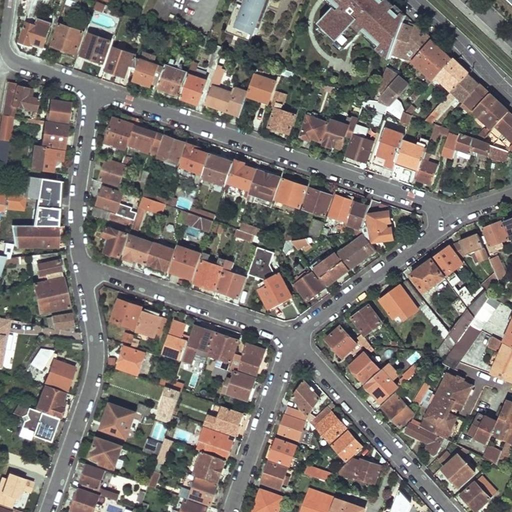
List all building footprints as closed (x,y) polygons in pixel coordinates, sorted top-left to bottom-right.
[(34,0),(27,23),(35,26),(38,18),(43,2),(47,4),(48,0),(34,0)] [(228,34),(241,0),(237,0),(225,33),(228,34)] [(241,0),(228,34),(250,42),(253,34),(257,35),(262,22),(258,21),(264,5),(267,7),(270,0),(241,0)] [(414,24),(387,0),(334,0),(346,12),(326,29),(348,48),(363,34),(397,63),(414,24)] [(106,6),(96,1),(93,8),(103,12),(106,6)] [(38,18),(35,26),(27,23),(20,42),(42,50),(50,28),(50,27),(51,27),(52,23),(38,18)] [(76,54),(83,32),(59,24),(52,45),(76,54)] [(417,54),(430,39),(414,24),(406,45),(417,54)] [(171,45),(175,34),(167,32),(163,43),(171,45)] [(102,63),(110,41),(89,33),(81,55),(102,63)] [(435,76),(451,58),(430,39),(417,54),(410,62),(431,81),(435,76)] [(217,65),(222,49),(213,46),(207,67),(215,71),(217,65)] [(136,71),(140,59),(134,57),(134,55),(113,47),(105,70),(127,78),(130,69),(136,71)] [(155,56),(142,52),(140,59),(152,64),(155,56)] [(451,91),(467,73),(451,58),(435,76),(451,91)] [(150,83),(157,86),(163,68),(152,64),(140,59),(136,71),(133,80),(149,86),(150,83)] [(267,103),(274,82),(261,77),(265,64),(258,62),(247,93),(247,96),(267,103)] [(192,76),(196,64),(192,63),(188,74),(189,75),(181,98),(198,104),(205,81),(192,76)] [(247,96),(247,93),(234,88),(232,94),(217,89),(222,73),(220,71),(221,67),(217,65),(215,71),(210,86),(212,87),(206,105),(239,117),(247,96)] [(180,97),(187,77),(165,68),(158,89),(180,97)] [(463,100),(478,84),(467,73),(451,91),(427,116),(433,118),(455,95),(462,102),(463,100)] [(388,106),(407,86),(397,76),(381,94),(378,98),(388,106)] [(34,110),(38,96),(26,93),(27,88),(17,86),(18,83),(6,80),(1,113),(5,114),(6,112),(12,113),(14,104),(34,110)] [(473,109),(488,93),(478,84),(463,100),(473,109)] [(287,134),(294,115),(281,111),(287,96),(275,92),(269,108),(275,109),(268,127),(287,134)] [(416,97),(418,96),(414,92),(400,107),(403,112),(416,97)] [(473,109),(472,111),(493,130),(508,111),(488,93),(473,109)] [(415,106),(419,99),(416,97),(403,112),(411,115),(412,116),(416,107),(415,106)] [(68,123),(70,102),(51,99),(50,110),(47,109),(46,119),(68,123)] [(384,115),(387,107),(376,103),(363,99),(361,105),(374,108),(374,111),(384,115)] [(36,119),(37,112),(29,110),(25,117),(34,119),(36,119)] [(507,147),(504,149),(508,151),(509,149),(511,145),(511,114),(508,111),(493,130),(490,133),(497,138),(502,132),(505,135),(500,140),(507,147)] [(407,124),(411,115),(403,112),(402,112),(399,121),(407,124)] [(12,115),(5,114),(1,113),(0,121),(0,124),(11,126),(12,115)] [(320,144),(327,123),(310,117),(310,114),(308,113),(300,137),(320,144)] [(456,128),(459,124),(449,115),(443,122),(456,128)] [(349,140),(355,122),(349,120),(349,118),(346,117),(346,118),(348,119),(346,125),(330,120),(321,145),(331,148),(332,146),(338,148),(342,138),(349,140)] [(130,137),(134,126),(113,119),(105,142),(126,150),(130,137)] [(45,120),(43,120),(39,145),(41,145),(42,144),(64,148),(67,125),(45,122),(45,120)] [(362,133),(365,125),(355,122),(349,140),(345,153),(366,163),(372,143),(354,137),(355,131),(362,133)] [(0,138),(9,140),(11,126),(0,124),(0,138)] [(448,133),(450,130),(434,124),(429,138),(437,140),(440,132),(448,134),(448,133)] [(159,146),(162,136),(134,126),(130,137),(132,137),(129,146),(145,151),(148,143),(159,146)] [(402,141),(404,135),(385,128),(372,163),(392,170),(394,162),(402,141)] [(482,141),(489,133),(485,129),(476,139),(482,141)] [(472,148),(473,138),(460,133),(459,136),(448,133),(448,134),(441,154),(452,158),(455,148),(470,153),(472,148)] [(177,164),(184,143),(165,136),(158,157),(177,164)] [(394,162),(418,171),(422,160),(428,140),(420,137),(417,145),(402,141),(394,162)] [(488,155),(489,144),(488,143),(482,141),(476,139),(473,138),(472,148),(483,153),(488,155)] [(201,174),(208,151),(188,144),(180,166),(201,174)] [(506,162),(508,151),(504,149),(489,144),(488,155),(488,156),(506,162)] [(62,160),(63,150),(35,146),(32,167),(52,170),(54,159),(62,160)] [(0,163),(8,165),(10,153),(0,151),(0,163)] [(213,182),(221,158),(209,155),(201,178),(213,182)] [(128,166),(130,160),(124,157),(121,164),(128,166)] [(226,182),(233,163),(221,158),(213,182),(225,186),(226,182)] [(249,193),(257,170),(244,165),(245,163),(234,159),(233,163),(226,182),(245,189),(241,201),(246,203),(249,193)] [(120,184),(125,167),(106,160),(100,179),(122,187),(122,185),(120,184)] [(431,185),(437,165),(422,160),(418,171),(415,179),(431,185)] [(272,201),(280,178),(257,170),(249,193),(272,201)] [(146,183),(149,174),(143,171),(140,181),(146,183)] [(56,226),(58,181),(23,175),(20,196),(24,197),(37,198),(33,225),(56,226)] [(299,208),(307,187),(283,178),(276,200),(299,208)] [(117,212),(123,193),(103,186),(104,183),(91,179),(91,186),(101,189),(96,205),(117,212)] [(324,216),(332,195),(311,188),(304,209),(324,216)] [(23,207),(24,197),(20,196),(7,194),(5,205),(23,207)] [(348,222),(354,202),(335,195),(329,215),(344,221),(348,222)] [(162,215),(165,204),(154,201),(141,196),(138,206),(136,213),(133,221),(132,224),(130,229),(134,230),(138,219),(141,220),(145,208),(162,215)] [(165,204),(167,200),(156,196),(154,201),(165,204)] [(366,217),(369,207),(354,202),(348,222),(354,224),(354,227),(353,232),(354,231),(361,231),(362,229),(366,217)] [(105,219),(108,212),(93,207),(90,214),(105,219)] [(186,222),(189,213),(183,211),(180,220),(186,222)] [(133,221),(136,213),(131,212),(130,214),(126,215),(125,218),(133,221)] [(390,223),(388,212),(368,214),(367,217),(366,217),(362,229),(364,228),(366,234),(370,234),(372,242),(381,241),(382,243),(384,243),(384,240),(392,239),(391,228),(387,229),(385,223),(390,223)] [(132,224),(133,221),(125,218),(112,213),(110,218),(128,225),(129,223),(132,224)] [(209,232),(213,221),(208,220),(193,214),(189,213),(186,222),(180,239),(183,240),(189,225),(209,232)] [(318,237),(323,224),(312,220),(306,238),(311,238),(318,237)] [(489,247),(508,240),(501,222),(482,229),(489,247)] [(242,224),(240,230),(260,237),(262,231),(242,224)] [(56,246),(56,226),(33,225),(11,225),(15,246),(56,246)] [(119,257),(127,234),(107,227),(104,236),(108,238),(104,252),(119,257)] [(166,271),(173,251),(155,244),(160,230),(157,229),(152,243),(145,264),(166,271)] [(240,230),(236,229),(235,235),(258,242),(260,237),(240,230)] [(349,269),(375,250),(362,230),(361,231),(354,231),(359,238),(338,254),(343,261),(349,269)] [(145,264),(152,243),(131,236),(123,259),(132,262),(133,260),(145,264)] [(479,236),(452,246),(461,258),(473,254),(476,263),(487,259),(479,236)] [(313,240),(311,238),(306,238),(295,240),(291,241),(295,247),(298,250),(309,242),(312,241),(313,240)] [(288,251),(295,247),(291,241),(285,241),(284,246),(288,251)] [(192,281),(201,255),(178,246),(169,272),(192,281)] [(474,318),(489,296),(483,287),(477,292),(481,297),(476,301),(454,271),(463,265),(449,246),(431,259),(444,277),(453,288),(459,298),(466,306),(469,310),(474,318)] [(266,280),(275,275),(270,264),(273,255),(272,253),(257,247),(247,275),(265,281),(266,280)] [(61,277),(56,252),(38,254),(37,254),(39,262),(36,262),(36,264),(35,265),(39,282),(61,277)] [(214,290),(224,260),(218,259),(216,265),(207,262),(209,256),(203,253),(192,286),(205,291),(206,287),(214,290)] [(349,269),(343,261),(341,263),(335,254),(322,263),(320,260),(310,267),(322,283),(323,281),(327,286),(349,269)] [(25,262),(25,255),(24,255),(9,257),(6,257),(4,263),(25,262)] [(237,298),(244,278),(238,276),(239,273),(236,273),(235,275),(228,272),(232,257),(227,256),(222,270),(224,271),(217,290),(237,298)] [(423,292),(444,277),(431,259),(410,274),(423,292)] [(501,264),(493,267),(495,273),(499,282),(505,274),(501,264)] [(306,300),(324,288),(312,272),(295,284),(306,300)] [(270,311),(292,300),(278,273),(275,275),(266,280),(268,285),(261,289),(259,290),(270,311)] [(489,296),(499,282),(495,273),(482,285),(483,287),(489,296)] [(68,306),(61,277),(39,282),(32,283),(39,312),(68,306)] [(268,285),(266,280),(265,281),(258,284),(261,289),(268,285)] [(449,335),(406,280),(381,299),(395,317),(400,314),(414,303),(415,302),(445,340),(438,351),(439,353),(445,360),(447,358),(456,344),(449,335)] [(455,301),(459,298),(453,288),(448,292),(455,301)] [(503,302),(507,296),(497,289),(492,295),(503,302)] [(481,331),(500,302),(489,296),(474,318),(470,325),(481,331)] [(462,309),(466,306),(459,298),(455,301),(462,309)] [(136,329),(143,307),(119,299),(113,320),(136,329)] [(417,309),(414,303),(400,314),(404,320),(417,309)] [(365,335),(384,322),(370,304),(351,317),(365,335)] [(156,336),(163,315),(144,309),(137,330),(156,336)] [(470,325),(474,318),(469,310),(456,329),(454,328),(449,335),(456,344),(470,325)] [(73,325),(69,313),(52,316),(56,328),(73,325)] [(9,320),(0,318),(0,364),(1,360),(0,359),(0,348),(4,327),(7,327),(9,320)] [(171,356),(182,360),(188,343),(190,337),(183,335),(186,325),(175,321),(163,356),(170,358),(171,356)] [(459,363),(481,331),(470,325),(456,344),(447,358),(459,363)] [(207,351),(214,332),(196,326),(189,343),(188,343),(182,360),(191,363),(194,354),(192,353),(194,346),(207,351)] [(341,357),(356,344),(339,326),(325,338),(341,357)] [(230,363),(239,338),(225,333),(225,336),(217,333),(209,354),(230,363)] [(131,344),(133,336),(126,334),(124,341),(131,344)] [(497,352),(498,352),(496,358),(489,374),(511,382),(511,347),(503,342),(491,336),(487,347),(497,352)] [(511,347),(511,339),(506,336),(503,342),(511,347)] [(367,348),(370,345),(366,339),(362,342),(367,348)] [(256,375),(265,350),(246,343),(241,357),(235,355),(230,369),(252,377),(253,373),(256,375)] [(138,374),(146,354),(126,347),(118,367),(138,374)] [(52,353),(54,351),(43,348),(33,364),(41,369),(52,353)] [(66,390),(74,368),(55,360),(56,354),(52,353),(41,369),(49,373),(45,382),(66,390)] [(365,383),(379,369),(364,353),(350,366),(365,383)] [(400,384),(402,386),(429,362),(425,357),(404,375),(405,377),(400,381),(400,384)] [(445,360),(443,364),(455,369),(459,363),(447,358),(445,360)] [(393,381),(399,376),(389,363),(364,385),(377,399),(373,404),(375,406),(398,386),(393,381)] [(247,401),(255,380),(232,371),(230,375),(233,377),(233,379),(228,394),(247,401)] [(456,377),(446,372),(420,426),(446,439),(451,429),(452,428),(450,427),(452,423),(454,424),(454,423),(457,416),(454,415),(448,411),(451,406),(457,409),(460,411),(473,385),(463,380),(461,382),(456,380),(458,378),(456,377)] [(457,374),(456,377),(458,378),(456,380),(461,382),(463,380),(464,378),(457,374)] [(228,394),(233,379),(229,377),(223,392),(228,394)] [(174,382),(163,378),(161,383),(173,387),(174,382)] [(421,404),(432,383),(426,380),(415,400),(421,404)] [(172,388),(181,391),(184,384),(175,381),(174,382),(173,387),(172,388)] [(310,413),(319,399),(303,381),(291,397),(287,406),(288,406),(285,414),(305,421),(309,423),(312,421),(315,418),(310,413)] [(64,407),(68,394),(45,386),(36,410),(59,418),(62,407),(64,407)] [(159,411),(160,411),(157,419),(170,424),(173,415),(181,391),(172,388),(167,386),(164,395),(159,411)] [(399,427),(414,414),(406,405),(408,403),(406,401),(403,402),(395,392),(380,405),(399,427)] [(507,438),(511,426),(511,401),(506,399),(497,420),(484,414),(484,415),(477,412),(467,432),(474,436),(473,437),(486,443),(492,433),(507,438)] [(126,438),(134,413),(109,404),(102,422),(104,423),(102,429),(126,438)] [(149,416),(151,409),(138,404),(136,412),(149,416)] [(448,411),(454,415),(457,409),(451,406),(448,411)] [(50,442),(59,418),(36,410),(27,407),(25,413),(21,416),(22,420),(20,427),(32,432),(31,435),(50,442)] [(235,436),(243,414),(223,407),(218,419),(209,416),(205,424),(235,436)] [(330,441),(346,427),(327,407),(315,418),(312,421),(330,441)] [(298,441),(305,421),(285,414),(278,434),(298,441)] [(444,447),(448,440),(446,439),(420,426),(411,422),(403,429),(406,431),(406,432),(428,443),(425,449),(427,452),(432,454),(435,453),(439,445),(444,447)] [(511,426),(507,438),(502,451),(497,463),(503,466),(511,446),(511,426)] [(227,460),(234,439),(213,431),(205,452),(227,460)] [(346,461),(362,447),(348,431),(332,445),(346,461)] [(115,470),(123,446),(98,437),(90,461),(115,470)] [(158,456),(163,444),(150,439),(148,439),(144,451),(158,456)] [(157,461),(160,463),(167,444),(171,445),(173,441),(165,439),(163,444),(158,456),(157,461)] [(289,465),(296,446),(276,439),(270,458),(289,465)] [(497,463),(502,451),(488,443),(482,456),(497,463)] [(462,457),(470,450),(463,447),(457,452),(459,454),(443,468),(449,476),(447,478),(456,488),(475,471),(462,457)] [(218,484),(227,460),(205,452),(202,451),(194,475),(218,484)] [(444,464),(453,457),(446,451),(439,459),(444,464)] [(373,485),(380,466),(360,459),(354,478),(373,485)] [(153,473),(149,485),(154,487),(162,463),(160,463),(157,461),(153,473)] [(279,488),(286,468),(268,462),(262,482),(279,488)] [(100,487),(105,472),(87,465),(82,477),(84,478),(83,483),(84,484),(83,488),(117,501),(119,495),(100,487)] [(320,477),(322,470),(308,465),(306,472),(320,477)] [(384,467),(380,466),(373,485),(376,486),(384,467)] [(211,504),(218,484),(194,475),(188,473),(180,496),(190,500),(191,497),(211,504)] [(481,477),(460,495),(475,511),(496,494),(481,477)] [(372,497),(374,491),(350,482),(348,489),(372,497)] [(289,498),(292,491),(281,487),(278,494),(289,498)] [(362,511),(364,508),(309,488),(300,511),(362,511)] [(97,504),(100,497),(80,489),(73,510),(77,511),(94,511),(95,510),(101,511),(103,506),(97,504)] [(277,511),(283,497),(262,490),(253,511),(277,511)] [(405,511),(411,503),(399,490),(397,497),(390,511),(405,511)] [(142,504),(146,493),(141,491),(137,502),(142,504)] [(207,511),(209,508),(187,500),(182,511),(207,511)]
